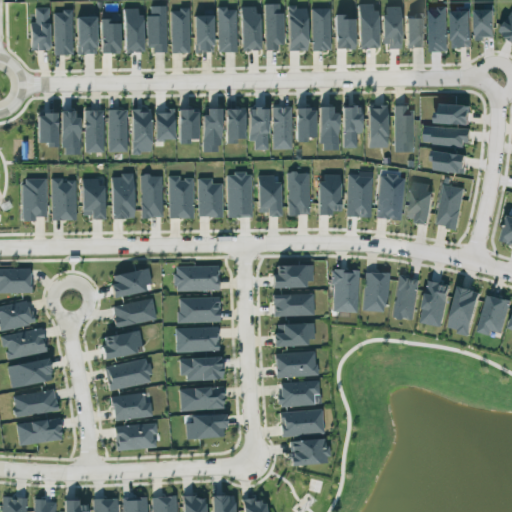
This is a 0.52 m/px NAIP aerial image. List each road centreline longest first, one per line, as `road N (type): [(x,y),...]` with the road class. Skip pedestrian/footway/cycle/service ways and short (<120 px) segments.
road 1 (residential): [(470,260),(491,169),(496,76),(18,84)]
road 2 (residential): [(0,246),(374,243),(511,272)]
road 3 (residential): [(0,468),(255,464),(241,243)]
road 4 (residential): [(89,471),(71,300)]
